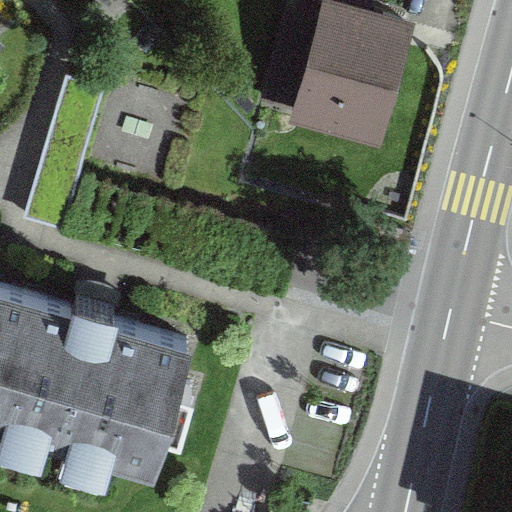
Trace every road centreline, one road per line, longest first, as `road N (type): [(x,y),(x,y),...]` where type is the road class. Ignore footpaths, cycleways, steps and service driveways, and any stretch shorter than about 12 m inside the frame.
road 1 (secondary): [(511,82),(451,312)]
road 2 (secondary): [(451,312),(406,511)]
